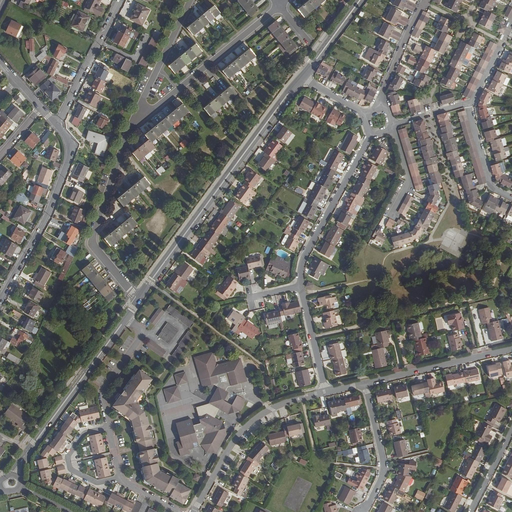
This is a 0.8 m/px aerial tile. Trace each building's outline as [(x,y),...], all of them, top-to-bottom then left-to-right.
[(99,0),(88,0),(85,7),(90,10),(100,15),(103,8),(99,7),(99,6),(99,5),(98,5),(98,4),(99,0)] [(238,0),(238,1),(243,6),(247,12),(252,17),(259,11),(255,6),(250,0),(238,0)] [(307,0),(302,4),(297,9),(304,17),(309,13),(315,8),(320,4),(324,0),(307,0)] [(395,0),(393,5),(403,10),(405,7),(406,4),(398,0),(395,0)] [(29,4),(23,1),(20,6),(26,10),(29,4)] [(460,7),(449,1),(446,8),(457,13),(460,7)] [(482,2),(479,7),(485,11),(489,13),(492,7),(482,2)] [(138,5),(136,4),(129,18),(131,19),(138,5)] [(138,5),(131,19),(131,20),(142,26),(150,10),(138,5)] [(203,14),(197,18),(192,22),(187,27),(193,35),(199,31),(204,27),(209,22),(215,18),(221,13),(214,5),(208,9),(203,14)] [(392,8),(389,14),(399,19),(401,16),(402,13),(392,8)] [(90,17),(79,11),(72,26),(83,31),(90,17)] [(485,11),(482,17),(492,23),(496,16),(489,13),(485,11)] [(386,20),(396,25),(397,22),(399,19),(389,14),(386,20)] [(429,18),(422,14),(419,20),(426,24),(429,18)] [(452,22),(442,17),(439,23),(449,28),(452,22)] [(482,17),(479,24),(484,27),(489,30),(492,23),(482,17)] [(22,25),(12,20),(6,32),(16,36),(22,25)] [(273,33),(277,38),(282,43),(286,48),(291,54),(298,48),(276,21),(269,27),(273,33)] [(384,23),(382,29),(391,34),(393,31),(394,28),(384,23)] [(449,28),(439,23),(436,29),(443,32),(446,34),(449,28)] [(131,32),(122,27),(119,33),(116,38),(114,42),(124,47),(131,32)] [(378,35),(388,40),(390,37),(391,34),(382,29),(378,35)] [(152,38),(158,41),(162,33),(155,30),(152,38)] [(446,34),(443,32),(440,38),(450,43),(451,42),(453,37),(446,34)] [(484,38),(474,33),(471,39),(481,44),(484,38)] [(152,38),(138,65),(145,68),(158,41),(152,38)] [(450,43),(440,38),(437,44),(447,49),(449,45),(450,43)] [(28,41),(28,42),(26,42),(27,49),(30,49),(31,54),(35,54),(34,39),(30,39),(30,41),(28,41)] [(481,44),(471,39),(468,45),(471,47),(475,49),(478,50),(481,44)] [(378,48),(380,49),(378,52),(385,56),(387,52),(386,52),(387,50),(390,44),(382,40),(378,48)] [(462,42),(459,46),(458,48),(468,53),(469,52),(471,47),(468,45),(462,42)] [(496,45),(491,42),(488,48),(495,51),(497,45),(496,45)] [(184,52),(179,56),(174,61),(169,65),(175,73),(180,69),(186,64),(191,60),(197,56),(202,51),(195,43),(190,47),(184,52)] [(437,44),(433,50),(436,52),(444,55),(446,51),(447,49),(437,44)] [(54,56),(60,59),(63,53),(63,52),(65,52),(67,48),(60,45),(54,56)] [(43,52),(37,57),(40,62),(41,61),(45,58),(48,55),(47,46),(41,50),(43,52)] [(425,49),(423,52),(433,57),(436,52),(433,50),(426,46),(425,49)] [(238,57),(233,61),(228,66),(222,70),(229,78),(234,74),(240,69),(245,65),(250,61),(256,56),(249,48),(244,52),(238,57)] [(368,61),(378,66),(381,61),(382,59),(383,59),(385,56),(378,52),(370,48),(364,59),(368,61)] [(458,50),(456,53),(465,59),(468,53),(458,48),(458,50)] [(495,51),(488,48),(485,53),(492,57),(495,51)] [(422,56),(420,58),(431,63),(433,57),(423,52),(422,56)] [(456,53),(454,56),(453,59),(462,64),(465,59),(456,53)] [(492,57),(485,53),(483,57),(482,59),(482,60),(489,63),(492,57)] [(122,69),(128,72),(133,62),(117,54),(113,61),(123,66),(122,69)] [(419,61),(417,64),(428,69),(431,63),(420,58),(419,61)] [(453,59),(449,65),(450,66),(452,66),(459,70),(462,64),(453,59)] [(59,63),(54,60),(48,73),(52,75),(53,75),(59,63)] [(489,63),(482,60),(479,65),(486,69),(489,63)] [(499,69),(509,74),(509,73),(511,67),(511,64),(506,61),(505,64),(502,62),(499,69)] [(328,71),(331,73),(333,68),(323,62),(320,65),(328,69),(328,71)] [(417,64),(416,67),(414,70),(421,73),(425,75),(428,69),(417,64)] [(320,65),(316,73),(322,76),(324,77),(323,78),(327,80),(331,73),(328,71),(328,69),(320,65)] [(486,69),(479,65),(476,71),(483,75),(486,69)] [(451,69),(449,73),(458,77),(461,71),(459,70),(452,66),(451,69)] [(369,70),(367,70),(364,77),(371,81),(373,77),(375,74),(376,74),(378,71),(371,67),(369,70)] [(46,76),(39,68),(28,77),(36,85),(46,76)] [(483,75),(476,71),(473,77),(480,81),(483,75)] [(494,78),(497,80),(495,82),(503,86),(503,84),(506,86),(509,80),(507,78),(507,77),(497,71),(494,78)] [(334,72),(330,81),(333,83),(334,82),(336,83),(342,86),(346,78),(334,72)] [(421,73),(418,79),(426,83),(427,82),(429,83),(431,78),(425,75),(421,73)] [(447,76),(446,78),(454,82),(455,83),(458,77),(449,73),(447,76)] [(69,81),(58,76),(56,79),(67,85),(69,81)] [(396,76),(393,81),(392,84),(391,83),(389,87),(396,90),(398,87),(400,88),(404,80),(396,76)] [(423,89),(426,83),(418,79),(416,78),(413,77),(410,83),(413,84),(423,89)] [(444,77),(441,83),(443,84),(450,88),(454,82),(446,78),(444,77)] [(480,81),(473,77),(470,83),(477,87),(480,81)] [(92,87),(101,92),(106,82),(97,78),(92,87)] [(47,80),(40,86),(45,92),(46,91),(49,95),(48,96),(52,100),(61,92),(54,84),(52,85),(47,80)] [(492,81),(489,87),(492,88),(491,91),(498,95),(503,86),(495,82),(492,81)] [(347,82),(342,93),(348,96),(350,93),(352,95),(356,87),(347,82)] [(358,84),(356,87),(366,92),(367,88),(358,83),(358,84)] [(220,94),(214,98),(209,103),(203,107),(210,116),(216,111),(221,107),(222,106),(225,104),(226,102),(232,98),(237,93),(230,85),(225,90),(220,94)] [(367,88),(366,92),(362,99),(371,104),(378,90),(369,85),(367,88)] [(366,92),(356,87),(352,95),(351,97),(357,100),(358,98),(361,99),(362,99),(366,92)] [(84,102),(94,107),(100,96),(90,91),(84,102)] [(480,100),(481,101),(478,106),(486,106),(492,95),(484,91),(480,100)] [(129,96),(122,92),(118,100),(125,104),(127,100),(129,97),(129,96)] [(388,98),(390,97),(391,100),(392,106),(399,104),(401,104),(398,95),(396,95),(395,92),(387,94),(388,98)] [(443,96),(440,97),(442,102),(442,105),(455,101),(452,93),(443,96)] [(18,94),(13,98),(17,103),(22,98),(18,94)] [(305,98),(300,107),(311,113),(317,104),(305,98)] [(417,99),(408,101),(410,108),(419,105),(419,103),(417,98),(417,99)] [(161,120),(156,125),(151,129),(145,134),(145,135),(148,139),(143,143),(138,148),(132,152),(139,161),(145,156),(150,152),(155,147),(151,142),(157,137),(162,133),(163,133),(167,130),(168,129),(173,124),(178,120),(184,115),(189,111),(182,103),(177,107),(172,112),(167,116),(161,120)] [(311,113),(322,120),(327,111),(321,107),(321,105),(317,103),(317,104),(311,113)] [(77,109),(79,110),(75,117),(76,117),(82,120),(88,109),(80,104),(77,109)] [(392,106),(391,107),(393,113),(401,111),(399,104),(392,106)] [(419,105),(410,108),(411,114),(421,112),(420,107),(419,105)] [(479,110),(478,111),(480,115),(480,117),(481,120),(484,119),(490,117),(486,106),(478,106),(479,110)] [(7,116),(4,118),(7,120),(11,124),(13,121),(15,123),(24,113),(16,107),(7,117),(7,116)] [(116,118),(121,120),(126,109),(122,107),(116,118)] [(345,117),(333,110),(331,114),(328,119),(330,120),(340,126),(345,117)] [(445,113),(437,116),(438,119),(439,122),(450,119),(448,112),(445,113)] [(0,137),(3,134),(11,124),(7,120),(4,118),(2,116),(0,118),(0,137)] [(72,124),(79,127),(82,121),(82,120),(76,117),(72,124)] [(484,122),(481,123),(483,129),(487,128),(494,126),(491,117),(490,117),(484,119),(484,122)] [(109,122),(100,118),(97,125),(105,129),(109,122)] [(424,119),(413,123),(415,129),(426,126),(424,119)] [(450,119),(439,122),(441,128),(452,125),(450,119)] [(452,125),(441,128),(443,134),(452,131),(453,131),(452,125)] [(426,126),(415,129),(417,135),(427,132),(426,126)] [(279,132),(280,133),(278,135),(276,138),(284,144),(292,133),(283,127),(279,132)] [(488,132),(484,133),(486,139),(489,138),(490,141),(498,139),(495,130),(488,132)] [(49,131),(42,138),(46,141),(50,136),(52,134),(49,131)] [(106,136),(89,131),(86,139),(99,143),(95,154),(103,157),(109,137),(106,136)] [(443,134),(443,136),(441,137),(443,142),(444,141),(454,138),(452,131),(443,134)] [(427,132),(417,135),(419,141),(420,141),(429,138),(427,132)] [(40,140),(32,133),(25,142),(33,148),(40,140)] [(358,138),(350,133),(340,150),(350,155),(357,141),(356,141),(358,138)] [(50,136),(46,141),(43,144),(47,147),(53,140),(50,136)] [(429,138),(420,141),(422,147),(432,145),(433,144),(431,138),(429,138)] [(444,141),(445,143),(446,148),(457,145),(455,138),(454,138),(444,141)] [(498,139),(490,141),(492,148),(492,149),(495,148),(496,151),(504,148),(501,138),(498,139)] [(183,148),(188,144),(185,139),(179,143),(183,148)] [(283,146),(274,140),(271,144),(268,147),(264,152),(266,154),(276,161),(278,158),(278,157),(276,156),(283,146)] [(422,147),(421,148),(423,154),(434,151),(432,145),(422,147)] [(457,145),(446,148),(447,151),(448,154),(457,151),(458,150),(457,145)] [(59,151),(49,147),(45,158),(55,162),(59,151)] [(373,156),(372,156),(370,159),(381,165),(389,152),(378,147),(373,156)] [(496,161),(507,158),(504,148),(496,151),(497,154),(494,155),(496,161)] [(344,156),(334,150),(327,163),(325,166),(327,167),(335,171),(344,156)] [(434,151),(423,154),(425,160),(426,160),(436,157),(434,151)] [(447,154),(446,154),(448,159),(450,158),(450,160),(459,157),(457,151),(448,154),(447,154)] [(26,158),(18,152),(11,160),(19,166),(26,158)] [(273,163),(274,164),(276,161),(266,154),(264,157),(265,157),(262,161),(259,166),(267,172),(273,163)] [(436,157),(426,160),(428,167),(437,164),(439,163),(437,157),(436,157)] [(459,157),(450,160),(452,166),(462,163),(460,157),(459,157)] [(378,167),(369,162),(361,176),(362,176),(370,181),(378,167)] [(462,163),(452,166),(454,172),(464,169),(462,163)] [(89,168),(79,164),(72,178),(82,182),(89,168)] [(428,167),(427,167),(429,173),(439,170),(437,164),(428,167)] [(499,164),(491,166),(493,172),(494,175),(495,175),(496,180),(502,175),(499,164)] [(53,171),(43,167),(36,185),(47,189),(48,186),(47,185),(53,171)] [(335,171),(327,167),(318,184),(327,189),(328,189),(332,183),(330,182),(333,177),(336,172),(335,171)] [(12,173),(5,168),(0,173),(0,183),(2,185),(12,173)] [(464,169),(454,172),(456,179),(461,177),(465,176),(464,169)] [(261,177),(251,170),(248,173),(249,174),(247,177),(245,180),(254,187),(261,177)] [(439,170),(429,173),(431,178),(431,179),(441,176),(439,170)] [(465,176),(461,177),(462,181),(463,183),(472,181),(470,174),(465,176)] [(511,183),(511,179),(502,175),(496,180),(497,181),(500,182),(502,183),(501,184),(510,188),(510,187),(511,185),(511,183)] [(133,185),(127,189),(122,194),(117,198),(124,207),(129,203),(135,198),(140,193),(146,189),(151,185),(144,176),(138,180),(133,185)] [(362,176),(357,185),(356,188),(354,187),(352,192),(353,192),(362,197),(362,198),(371,181),(370,181),(362,176)] [(441,176),(431,179),(433,185),(439,183),(442,182),(441,176)] [(463,183),(463,185),(465,190),(466,190),(474,187),(472,181),(463,183)] [(320,203),(325,195),(324,194),(325,192),(327,189),(318,184),(316,183),(309,197),(319,202),(320,203)] [(433,185),(428,187),(430,193),(438,190),(440,190),(439,183),(433,185)] [(237,197),(245,204),(250,197),(252,194),(250,192),(252,190),(244,184),(243,186),(244,187),(242,191),(237,197)] [(36,185),(35,185),(32,194),(40,197),(41,194),(46,196),(49,190),(47,189),(36,185)] [(84,193),(86,194),(88,190),(76,185),(69,200),(79,204),(84,193)] [(474,187),(466,190),(468,199),(477,197),(479,196),(477,190),(475,190),(474,187)] [(430,193),(430,195),(427,202),(429,203),(434,206),(439,196),(438,190),(430,193)] [(23,192),(19,191),(13,199),(26,205),(29,200),(23,192)] [(346,206),(344,209),(353,214),(355,211),(362,197),(353,192),(346,206)] [(36,202),(38,203),(40,197),(32,194),(30,198),(30,199),(36,202)] [(491,196),(486,206),(484,210),(493,215),(495,210),(499,203),(496,202),(497,199),(491,196)] [(308,200),(318,205),(319,202),(309,197),(308,199),(308,200)] [(484,202),(477,199),(477,197),(468,199),(470,205),(480,210),(484,202)] [(307,204),(302,214),(310,219),(314,213),(315,213),(317,210),(316,209),(318,205),(308,200),(306,204),(307,204)] [(224,211),(222,210),(220,213),(223,215),(224,216),(230,220),(240,208),(231,201),(224,211)] [(502,204),(499,203),(495,210),(504,215),(509,205),(503,202),(502,204)] [(429,203),(426,209),(436,214),(439,208),(434,206),(429,203)] [(31,212),(21,206),(14,218),(24,224),(31,212)] [(74,222),(80,224),(85,210),(76,206),(72,218),(75,219),(74,222)] [(341,212),(343,213),(340,217),(338,222),(347,227),(348,225),(352,218),(351,217),(353,214),(344,209),(343,208),(341,212)] [(426,209),(423,214),(433,219),(436,214),(426,209)] [(423,214),(420,220),(430,225),(433,219),(423,214)] [(4,215),(1,218),(5,220),(8,222),(9,221),(14,224),(15,222),(7,217),(4,215)] [(131,215),(126,220),(120,224),(115,229),(109,233),(104,238),(111,246),(117,241),(122,237),(127,233),(133,228),(138,224),(131,215)] [(221,220),(220,219),(212,230),(220,236),(231,221),(230,220),(224,216),(221,220)] [(293,228),(294,229),(291,233),(299,238),(302,233),(303,234),(305,229),(307,225),(308,226),(310,222),(300,216),(293,228)] [(420,220),(417,226),(424,230),(426,231),(430,225),(420,220)] [(347,227),(338,222),(336,225),(345,230),(347,227)] [(11,238),(20,243),(27,229),(19,224),(11,238)] [(80,230),(72,225),(64,238),(69,241),(72,237),(73,237),(74,236),(75,237),(77,234),(78,234),(80,230)] [(334,225),(332,228),(342,233),(344,230),(334,225)] [(412,232),(411,232),(413,241),(419,239),(424,230),(417,226),(416,226),(412,232)] [(342,233),(332,228),(325,241),(326,242),(335,247),(342,233)] [(206,238),(205,237),(200,244),(200,245),(209,251),(210,250),(220,236),(212,230),(209,234),(206,238)] [(282,244),(284,246),(290,236),(290,235),(291,233),(286,230),(284,233),(287,235),(286,235),(281,243),(282,244)] [(383,245),(387,237),(381,234),(379,233),(380,231),(377,230),(373,237),(376,239),(375,240),(383,245)] [(411,232),(404,234),(407,244),(414,242),(413,241),(411,232)] [(284,246),(294,252),(298,245),(295,244),(297,241),(299,238),(291,233),(290,235),(290,236),(284,246)] [(404,234),(398,236),(401,246),(407,244),(404,234)] [(398,236),(392,238),(394,247),(401,246),(398,236)] [(17,245),(7,239),(0,251),(11,257),(17,245)] [(319,252),(329,257),(335,247),(326,242),(324,247),(322,249),(321,249),(319,252)] [(57,248),(50,259),(59,264),(60,262),(62,263),(68,254),(70,255),(61,274),(65,276),(77,249),(69,245),(65,252),(57,248)] [(206,255),(208,257),(211,253),(209,251),(200,245),(191,257),(200,263),(206,255)] [(260,256),(246,259),(248,267),(249,269),(262,265),(260,256)] [(276,259),(275,261),(289,268),(292,262),(277,256),(276,259)] [(311,274),(319,279),(327,264),(317,259),(313,267),(312,266),(310,268),(313,270),(311,274)] [(271,271),(270,272),(275,274),(278,275),(286,278),(290,268),(289,268),(275,261),(271,260),(267,270),(271,271)] [(87,275),(92,281),(96,286),(101,292),(105,297),(109,302),(118,295),(113,290),(109,284),(105,279),(100,274),(96,269),(91,263),(83,269),(87,275)] [(177,270),(175,273),(185,280),(193,269),(185,263),(182,267),(179,271),(178,270),(177,270)] [(248,267),(237,270),(240,281),(243,280),(246,279),(247,280),(251,279),(249,269),(248,267)] [(41,269),(39,274),(35,280),(36,281),(34,284),(43,289),(45,286),(44,285),(51,274),(41,269)] [(167,286),(174,291),(175,291),(179,294),(188,282),(185,280),(175,273),(168,282),(169,283),(167,286)] [(221,286),(218,291),(227,298),(231,293),(232,294),(235,289),(234,288),(236,286),(238,283),(233,279),(229,276),(222,286),(221,286)] [(306,287),(312,290),(315,285),(308,281),(306,287)] [(44,293),(33,287),(28,296),(39,302),(44,293)] [(227,298),(218,291),(216,293),(226,300),(227,298)] [(331,298),(331,296),(318,299),(319,302),(320,302),(321,306),(326,305),(328,309),(333,308),(335,308),(334,305),(338,304),(339,304),(338,297),(331,298)] [(31,301),(25,312),(34,317),(40,305),(31,301)] [(283,307),(279,308),(280,311),(281,317),(301,312),(299,302),(290,304),(289,304),(288,303),(282,304),(283,307)] [(191,328),(194,323),(183,315),(183,316),(175,310),(175,309),(170,305),(167,310),(172,314),(171,315),(179,321),(180,320),(191,328)] [(155,325),(165,312),(160,308),(150,322),(155,325)] [(491,318),(489,308),(479,310),(482,320),(483,324),(487,324),(492,322),(491,318)] [(22,314),(14,309),(12,313),(20,318),(22,314)] [(234,311),(228,319),(236,325),(239,327),(244,320),(246,317),(243,315),(242,316),(236,312),(234,311)] [(266,317),(268,326),(277,324),(280,323),(282,322),(281,317),(280,311),(270,313),(271,316),(266,317)] [(326,328),(338,326),(334,311),(324,313),(325,319),(327,319),(327,322),(325,323),(326,328)] [(449,325),(452,325),(453,332),(464,329),(463,322),(462,318),(461,313),(447,317),(449,325)] [(35,321),(27,318),(26,321),(25,321),(24,321),(24,320),(24,321),(23,321),(22,321),(22,322),(22,323),(22,324),(23,324),(23,325),(24,325),(22,327),(36,334),(38,329),(33,326),(35,321)] [(258,332),(260,330),(254,325),(253,327),(247,323),(244,320),(239,327),(238,329),(241,331),(253,340),(256,335),(258,332)] [(491,341),(502,339),(498,321),(492,322),(487,324),(491,341)] [(169,344),(179,331),(168,323),(158,336),(169,344)] [(410,337),(411,337),(412,341),(414,341),(422,339),(420,330),(423,330),(423,329),(422,323),(421,323),(418,323),(407,326),(410,337)] [(29,340),(31,337),(21,331),(16,328),(14,331),(19,334),(16,339),(13,338),(10,342),(11,343),(19,347),(25,338),(29,340)] [(177,360),(185,349),(184,348),(194,335),(189,331),(179,345),(180,345),(172,356),(177,360)] [(387,331),(375,333),(379,349),(383,348),(390,347),(389,342),(390,342),(387,331)] [(293,350),(304,347),(303,344),(302,344),(301,340),(299,333),(289,336),(291,346),(292,346),(293,350)] [(460,346),(462,345),(461,340),(459,341),(459,338),(458,334),(449,336),(452,351),(461,349),(460,346)] [(416,346),(417,346),(420,356),(430,354),(426,338),(425,339),(422,339),(414,341),(416,346)] [(150,340),(146,345),(149,347),(162,357),(166,352),(150,340)] [(329,344),(328,344),(331,360),(332,360),(341,358),(340,352),(338,342),(329,344)] [(372,353),(376,368),(385,366),(384,359),(385,359),(383,348),(379,349),(377,350),(372,351),(372,353)] [(372,351),(361,353),(363,360),(366,360),(365,355),(372,353),(372,351)] [(190,454),(189,449),(201,446),(204,447),(209,450),(213,452),(216,454),(227,435),(223,423),(215,418),(220,409),(228,413),(239,410),(246,399),(244,395),(246,394),(244,390),(243,390),(241,383),(247,381),(241,359),(220,365),(216,364),(213,352),(195,358),(201,380),(203,379),(204,382),(210,385),(213,384),(215,384),(217,383),(218,386),(219,387),(210,403),(196,407),(200,423),(194,425),(192,419),(176,424),(181,441),(176,442),(180,456),(190,454)] [(304,365),(301,352),(294,353),(291,354),(294,367),(304,365)] [(10,353),(7,358),(15,363),(19,365),(22,360),(10,353)] [(333,364),(334,363),(336,370),(335,371),(336,376),(347,374),(343,358),(341,358),(332,360),(333,364)] [(511,365),(510,360),(503,362),(507,377),(511,376),(511,365)] [(488,367),(490,377),(503,374),(501,362),(496,363),(497,365),(492,366),(488,367)] [(300,387),(310,385),(310,381),(309,379),(310,378),(308,369),(296,372),(300,387)] [(464,371),(464,372),(466,382),(467,383),(480,380),(478,369),(468,371),(468,370),(464,371)] [(132,420),(137,442),(139,442),(151,439),(153,439),(151,432),(153,431),(152,426),(150,427),(148,416),(146,417),(145,411),(141,408),(142,407),(136,402),(152,379),(140,370),(113,406),(132,420)] [(185,372),(174,375),(178,386),(189,383),(185,372)] [(452,374),(446,375),(448,386),(466,382),(464,372),(452,375),(452,374)] [(435,378),(427,380),(430,392),(431,394),(445,391),(443,382),(436,384),(435,378)] [(412,386),(414,395),(424,393),(430,392),(427,380),(422,381),(423,384),(417,385),(412,386)] [(399,386),(394,387),(397,398),(408,396),(406,384),(399,386)] [(178,386),(164,390),(168,404),(182,400),(178,386)] [(376,392),(379,403),(393,399),(391,390),(388,391),(388,389),(376,392)] [(345,399),(345,401),(347,408),(350,407),(360,405),(358,396),(345,399)] [(338,416),(337,413),(347,410),(347,408),(345,401),(339,402),(339,401),(329,403),(332,417),(338,416)] [(29,417),(12,404),(5,414),(18,424),(17,426),(23,430),(28,424),(25,422),(29,417)] [(507,409),(496,404),(487,420),(494,424),(496,420),(498,421),(501,415),(503,416),(507,409)] [(98,407),(88,409),(91,420),(100,418),(98,407)] [(79,411),(80,415),(82,422),(91,420),(88,409),(79,411)] [(70,417),(65,423),(74,429),(78,423),(82,422),(80,415),(77,415),(74,419),(70,417)] [(313,417),(316,427),(326,425),(328,431),(332,430),(331,424),(329,415),(319,417),(319,415),(313,417)] [(388,425),(389,425),(390,428),(392,436),(401,433),(400,427),(399,422),(397,423),(396,419),(393,420),(387,421),(388,425)] [(493,437),(488,434),(492,427),(484,422),(477,435),(490,442),(493,437)] [(61,428),(62,429),(60,432),(66,437),(68,434),(69,434),(74,429),(65,423),(61,428)] [(287,424),(287,425),(289,436),(304,433),(303,428),(301,428),(300,424),(291,426),(291,423),(287,424)] [(287,442),(286,437),(289,436),(287,425),(283,426),(284,431),(268,435),(271,446),(287,442)] [(361,434),(362,434),(361,427),(352,429),(350,430),(353,444),(363,441),(361,434)] [(60,432),(55,439),(65,447),(68,444),(65,442),(68,438),(66,437),(60,432)] [(101,433),(90,436),(92,445),(103,443),(101,433)] [(55,439),(50,446),(57,451),(57,452),(60,448),(63,450),(65,447),(55,439)] [(151,439),(139,442),(141,452),(154,449),(151,439)] [(405,440),(395,442),(398,457),(408,455),(405,440)] [(270,448),(262,441),(248,456),(249,457),(257,462),(259,460),(270,448)] [(94,455),(105,452),(103,443),(92,445),(94,455)] [(50,446),(49,445),(42,453),(48,457),(50,454),(53,456),(57,451),(50,446)] [(368,449),(367,449),(366,445),(357,447),(361,462),(362,462),(369,460),(371,460),(368,449)] [(486,450),(477,445),(470,458),(480,462),(486,450)] [(156,455),(155,449),(154,449),(141,452),(140,452),(146,481),(164,491),(165,490),(172,494),(170,497),(183,504),(191,490),(178,483),(180,479),(173,475),(172,477),(160,471),(158,460),(159,460),(158,455),(156,455)] [(42,459),(38,460),(39,469),(49,467),(47,458),(48,457),(42,453),(41,455),(42,459)] [(106,457),(96,460),(98,469),(108,466),(106,457)] [(256,465),(257,467),(259,463),(257,462),(249,457),(247,460),(248,461),(241,471),(249,476),(256,465)] [(470,458),(469,457),(460,474),(471,479),(479,462),(470,458)] [(511,457),(502,474),(511,478),(511,477),(511,457)] [(437,458),(435,464),(440,467),(443,461),(437,458)] [(400,464),(398,474),(400,475),(408,476),(409,469),(416,470),(417,462),(410,461),(410,465),(407,465),(408,462),(401,461),(400,464)] [(100,478),(110,476),(108,466),(98,469),(100,478)] [(42,480),(46,479),(48,483),(50,484),(53,478),(52,478),(50,469),(40,471),(42,480)] [(361,474),(360,473),(353,486),(363,491),(364,487),(368,477),(367,477),(371,469),(363,469),(361,474)] [(233,486),(236,488),(233,492),(240,496),(242,492),(249,479),(240,473),(237,480),(236,479),(233,486)] [(400,475),(397,480),(399,481),(396,488),(400,490),(404,492),(412,476),(408,476),(400,475)] [(469,482),(458,476),(451,490),(453,491),(460,495),(464,487),(465,486),(466,486),(469,482)] [(56,479),(53,478),(50,484),(59,489),(59,488),(63,479),(58,477),(56,479)] [(511,482),(503,477),(501,481),(499,485),(497,484),(495,487),(506,493),(511,482)] [(64,479),(63,479),(59,488),(67,491),(73,479),(70,478),(68,481),(64,479)] [(77,481),(73,479),(67,491),(75,495),(79,487),(75,485),(77,481)] [(80,485),(79,487),(75,495),(84,499),(88,492),(85,491),(86,488),(80,485)] [(384,499),(393,504),(400,490),(396,488),(394,487),(391,485),(384,499)] [(356,492),(346,487),(339,500),(348,505),(353,496),(354,496),(356,492)] [(229,493),(220,488),(213,502),(222,507),(229,493)] [(429,488),(428,492),(425,498),(430,500),(433,494),(430,493),(432,490),(429,488)] [(89,489),(88,492),(84,499),(93,503),(98,493),(89,489)] [(425,494),(418,490),(415,497),(422,500),(425,494)] [(460,495),(453,491),(445,508),(453,511),(454,511),(457,508),(456,507),(460,499),(461,500),(463,496),(460,495)] [(489,500),(491,500),(489,503),(488,505),(498,509),(503,499),(500,497),(502,494),(495,491),(494,494),(493,493),(489,500)] [(112,493),(111,495),(107,502),(115,505),(121,494),(117,492),(117,493),(116,495),(112,493)] [(106,497),(98,493),(93,503),(101,507),(106,497)] [(124,496),(121,494),(115,505),(123,509),(127,500),(123,498),(124,496)] [(132,503),(127,500),(123,509),(127,511),(131,511),(136,502),(133,500),(132,503)] [(138,511),(142,505),(136,501),(136,502),(131,511),(138,511)] [(331,502),(324,504),(325,511),(337,511),(336,505),(332,506),(331,502)] [(378,511),(391,511),(394,508),(384,503),(378,511)]
